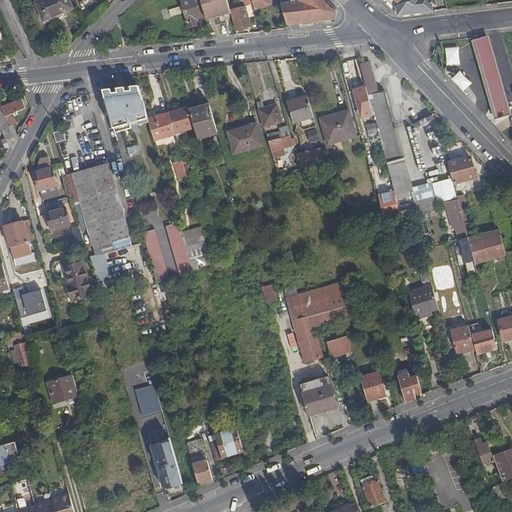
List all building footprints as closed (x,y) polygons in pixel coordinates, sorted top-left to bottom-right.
[(68,0),(40,0),(36,2),(43,22),(72,9),(68,0)] [(196,20),(206,16),(201,0),(182,0),(180,1),(181,3),(184,13),(185,12),(189,29),(197,26),(196,20)] [(207,20),(231,13),(230,9),(227,0),(201,0),(206,16),(207,20)] [(251,0),(253,3),(254,8),(270,4),(269,0),(251,0)] [(280,0),(287,24),(334,19),(336,13),(323,0),(300,0),(302,1),(298,2),(297,0),(280,0)] [(405,0),(397,2),(394,4),(398,15),(433,11),(430,0),(405,0)] [(166,17),(184,13),(181,3),(163,8),(166,17)] [(245,11),(243,6),(230,9),(231,13),(236,30),(251,26),(247,11),(245,11)] [(462,64),(461,47),(448,47),(448,65),(462,64)] [(490,49),(481,52),(499,117),(509,114),(490,49)] [(496,118),(499,117),(481,52),(478,54),(496,118)] [(369,62),(360,64),(368,95),(377,93),(369,62)] [(465,90),(473,82),(462,71),(454,79),(465,90)] [(139,85),(103,89),(115,132),(131,127),(130,122),(134,121),(135,123),(148,120),(139,85)] [(377,93),(368,95),(402,217),(438,208),(436,200),(414,205),(411,190),(408,190),(385,103),(381,104),(378,93),(377,93)] [(294,123),(314,118),(308,96),(288,101),(294,123)] [(23,99),(3,108),(7,118),(13,115),(27,108),(23,99)] [(0,122),(8,139),(15,136),(11,128),(7,118),(3,108),(1,104),(0,104),(0,122)] [(205,130),(216,127),(209,104),(190,109),(195,128),(196,131),(205,129),(205,130)] [(262,109),(259,109),(264,126),(282,121),(277,105),(262,109)] [(175,134),(195,128),(190,109),(189,108),(169,114),(175,134)] [(349,110),(320,118),(328,143),(356,135),(349,110)] [(155,142),(176,136),(175,134),(169,114),(148,120),(155,142)] [(18,125),(13,115),(7,118),(11,128),(15,126),(18,125)] [(408,121),(425,186),(431,184),(414,120),(408,121)] [(257,125),(228,133),(234,154),(263,146),(257,125)] [(318,127),(309,129),(311,142),(321,140),(318,127)] [(63,129),(54,132),(57,141),(66,139),(63,129)] [(289,129),(266,135),(268,141),(291,135),(289,129)] [(292,138),(291,135),(268,141),(273,158),(285,154),(283,147),(296,144),(294,138),(292,138)] [(134,145),(127,147),(129,153),(136,152),(134,145)] [(307,163),(308,167),(318,164),(317,160),(322,159),(319,150),(297,156),(299,165),(307,163)] [(42,159),(35,171),(52,167),(49,157),(42,159)] [(470,157),(448,162),(454,183),(476,177),(470,157)] [(179,180),(188,177),(183,160),(174,162),(179,180)] [(108,164),(74,174),(89,228),(82,230),(89,256),(131,244),(108,164)] [(52,167),(35,171),(40,190),(57,185),(52,167)] [(74,174),(67,176),(82,230),(89,228),(74,174)] [(425,186),(411,190),(414,205),(436,200),(431,184),(425,186)] [(57,185),(40,190),(43,198),(59,193),(57,185)] [(464,194),(458,195),(459,202),(465,222),(471,220),(464,194)] [(467,263),(475,261),(470,243),(468,236),(467,232),(465,222),(459,202),(447,206),(453,228),(457,227),(467,263)] [(66,208),(47,213),(51,229),(70,224),(66,208)] [(30,242),(36,241),(30,220),(6,226),(17,266),(35,261),(30,242)] [(167,226),(181,275),(192,272),(191,271),(185,247),(178,222),(167,226)] [(154,229),(143,232),(157,282),(164,280),(168,279),(154,229)] [(481,240),(470,243),(475,261),(505,253),(500,235),(489,238),(489,236),(480,238),(481,240)] [(191,271),(213,265),(206,241),(185,247),(191,271)] [(248,254),(238,257),(240,267),(251,263),(248,254)] [(94,295),(85,263),(66,268),(72,289),(70,290),(73,300),(94,295)] [(3,265),(0,266),(0,294),(11,292),(3,265)] [(421,270),(425,287),(425,289),(433,287),(428,268),(421,270)] [(211,269),(195,274),(198,284),(214,279),(211,269)] [(287,298),(305,362),(322,357),(314,329),(354,317),(345,281),(304,293),(287,298)] [(285,289),(287,298),(304,293),(302,284),(285,289)] [(273,286),(262,289),(266,306),(278,302),(273,286)] [(416,313),(438,307),(436,299),(434,290),(433,287),(425,289),(425,287),(418,289),(418,291),(411,293),(416,313)] [(252,304),(246,306),(251,325),(253,324),(256,336),(271,331),(266,312),(262,313),(254,315),(252,304)] [(504,340),(511,338),(511,318),(499,321),(504,340)] [(442,345),(448,344),(442,319),(435,320),(442,345)] [(458,354),(475,349),(469,326),(452,330),(458,354)] [(37,327),(26,331),(28,337),(39,334),(37,327)] [(497,348),(493,330),(472,335),(477,354),(497,348)] [(25,337),(23,331),(6,336),(8,342),(25,337)] [(328,348),(351,342),(349,334),(326,341),(328,348)] [(21,367),(35,363),(29,343),(15,346),(16,350),(11,351),(14,362),(19,361),(21,367)] [(413,388),(419,386),(417,376),(410,378),(409,372),(404,373),(404,371),(401,372),(401,374),(398,375),(406,402),(416,398),(415,394),(413,388)] [(380,373),(361,377),(368,401),(386,396),(380,373)] [(55,403),(80,396),(74,376),(49,383),(55,403)] [(328,376),(301,384),(310,414),(337,407),(328,376)] [(192,405),(199,404),(194,383),(178,387),(184,408),(192,405)] [(137,390),(144,417),(163,412),(156,385),(137,390)] [(197,421),(204,419),(199,404),(192,405),(197,421)] [(275,409),(277,414),(287,411),(285,406),(275,409)] [(284,439),(287,451),(296,447),(293,436),(292,433),(293,433),(287,411),(277,414),(284,439)] [(284,439),(277,414),(265,418),(272,442),(284,439)] [(243,450),(264,445),(258,423),(237,429),(243,450)] [(222,457),(243,451),(243,450),(237,429),(216,434),(222,457)] [(222,457),(216,434),(209,436),(215,459),(222,457)] [(293,436),(296,447),(301,445),(298,435),(293,436)] [(193,464),(198,483),(213,479),(206,452),(202,438),(187,442),(193,464)] [(495,462),(485,438),(475,442),(484,466),(495,462)] [(103,439),(93,441),(97,456),(108,453),(103,439)] [(168,489),(184,484),(171,440),(152,445),(158,466),(162,467),(164,466),(166,473),(164,473),(161,476),(164,488),(168,489)] [(0,446),(0,478),(5,477),(4,471),(11,469),(10,465),(12,464),(7,444),(0,446)] [(484,471),(476,447),(462,452),(467,466),(477,463),(481,473),(484,471)] [(511,451),(498,457),(506,480),(511,477),(511,451)] [(105,485),(120,480),(119,474),(116,474),(111,457),(98,461),(105,485)] [(423,461),(411,465),(416,478),(428,473),(423,461)] [(410,494),(421,490),(416,478),(411,465),(411,464),(389,472),(395,489),(406,485),(410,494)] [(375,476),(361,481),(372,508),(388,503),(386,498),(389,497),(386,490),(383,491),(379,482),(378,482),(375,476)] [(501,482),(491,485),(495,495),(505,491),(501,482)] [(57,511),(75,511),(71,494),(54,499),(54,501),(57,511)] [(308,508),(316,505),(313,497),(306,500),(308,508)] [(37,505),(37,507),(38,506),(39,511),(55,511),(52,502),(37,505)] [(361,511),(358,502),(329,511),(361,511)]
